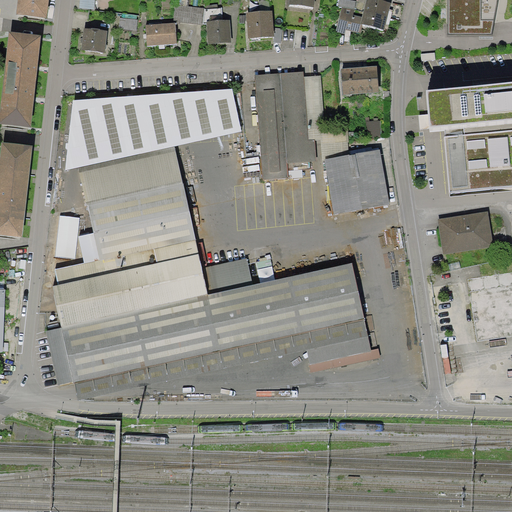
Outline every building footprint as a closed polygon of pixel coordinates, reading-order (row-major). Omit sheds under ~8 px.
[(20,0),(19,19),(49,22),(51,0),(20,0)] [(204,26),(205,9),(189,7),(189,0),(179,0),(179,6),(177,6),(175,23),(204,26)] [(317,0),(292,0),(292,7),(317,10),(317,0)] [(356,11),(357,2),(344,0),(340,0),(340,9),(343,9),(356,11)] [(447,0),(448,37),(493,36),(498,0),(447,0)] [(386,32),(392,6),(370,1),(364,27),(386,32)] [(337,33),(346,35),(347,31),(362,35),(364,27),(361,17),(355,16),(356,11),(343,9),(337,33)] [(274,12),(249,14),(251,41),(277,39),(274,12)] [(119,29),(138,31),(139,20),(120,18),(119,29)] [(210,46),(233,44),(231,22),(208,24),(210,46)] [(178,46),(177,24),(148,26),(149,47),(178,46)] [(83,52),(107,55),(109,32),(85,30),(83,52)] [(6,81),(38,84),(42,39),(10,36),(6,81)] [(377,68),(343,70),(344,99),(378,97),(377,68)] [(254,77),(264,179),(290,176),(289,165),(318,162),(316,142),(327,141),(320,71),(254,77)] [(1,128),(33,131),(38,84),(6,81),(1,128)] [(511,86),(426,94),(429,132),(446,131),(452,194),(511,188),(511,86)] [(65,170),(78,168),(175,146),(241,131),(232,88),(73,100),(65,170)] [(378,121),(367,122),(367,136),(378,136),(378,121)] [(373,359),(352,263),(253,284),(247,258),(202,268),(175,146),(78,168),(93,233),(78,236),(84,263),(55,269),(58,285),(52,286),(61,328),(46,332),(58,384),(72,381),(77,401),(307,350),(312,372),(373,359)] [(0,168),(0,192),(28,195),(33,150),(2,147),(0,168)] [(382,153),(327,162),(336,215),(391,206),(382,153)] [(0,192),(0,236),(24,239),(28,195),(0,192)] [(494,245),(489,212),(439,219),(444,253),(494,245)] [(467,279),(477,342),(511,336),(511,272),(471,279),(467,279)]
